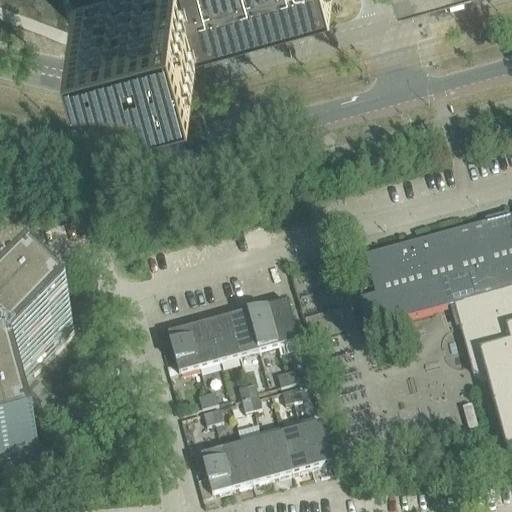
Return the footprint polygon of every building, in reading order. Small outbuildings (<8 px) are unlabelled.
[(79,0),(89,34),(96,63),(124,56),(126,62),(197,42),(193,29),(300,0),(79,0)] [(511,220),(499,224),(497,219),(466,228),(468,232),(366,260),(376,299),(361,303),(369,333),(463,307),(464,313),(458,323),(473,378),(484,384),(487,383),(510,468),(511,467),(511,220)] [(0,477),(41,467),(20,392),(75,338),(35,299),(0,334),(0,477)] [(288,307),(268,312),(279,353),(281,360),(302,355),(288,307)] [(268,312),(248,318),(259,358),(279,353),(268,312)] [(248,318),(229,323),(240,363),(259,358),(248,318)] [(229,323),(209,328),(220,369),(240,363),(229,323)] [(209,328),(189,334),(200,374),(220,369),(209,328)] [(189,334),(169,339),(180,380),(200,374),(189,334)] [(286,378),(289,391),(298,389),(294,376),(286,378)] [(286,378),(278,381),(281,393),(289,391),(286,378)] [(256,389),(247,392),(251,404),(259,402),(256,389)] [(247,392),(239,394),(243,406),(251,404),(247,392)] [(291,396),(294,408),(302,406),(299,393),(291,396)] [(291,396),(283,398),(286,410),(294,408),(291,396)] [(216,398),(207,400),(211,412),(219,410),(216,398)] [(207,400),(199,402),(203,414),(211,412),(207,400)] [(251,404),(254,416),(262,414),(259,402),(251,404)] [(251,404),(243,406),(246,418),(254,416),(251,404)] [(212,417),(215,429),(224,427),(220,415),(212,417)] [(212,417),(204,419),(207,432),(215,429),(212,417)] [(322,428),(301,434),(312,474),(333,469),(322,428)] [(301,434),(282,439),(293,480),(312,474),(301,434)] [(282,439),(262,445),(273,485),(293,480),(282,439)] [(262,445),(242,450),(253,490),(273,485),(262,445)] [(242,450),(222,455),(233,496),(253,490),(242,450)] [(222,455),(202,461),(213,501),(233,496),(222,455)]
